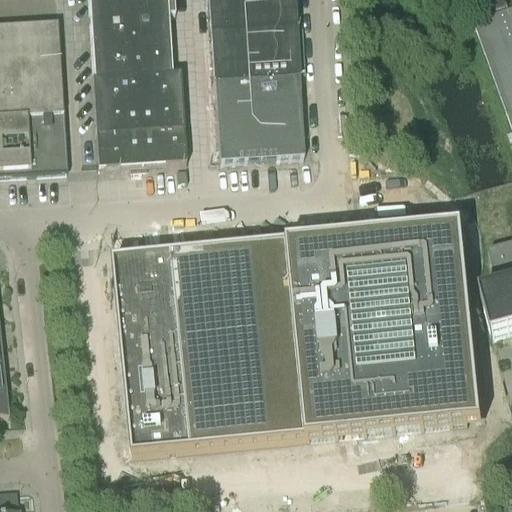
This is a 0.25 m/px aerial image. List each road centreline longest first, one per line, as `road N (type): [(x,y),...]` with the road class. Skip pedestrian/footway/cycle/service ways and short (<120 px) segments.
road 1 (residential): [(458,511),(452,486),(430,471),(132,492),(118,484),(78,219)]
road 2 (residential): [(78,219),(334,200),(320,0)]
road 3 (residential): [(45,470),(20,224)]
